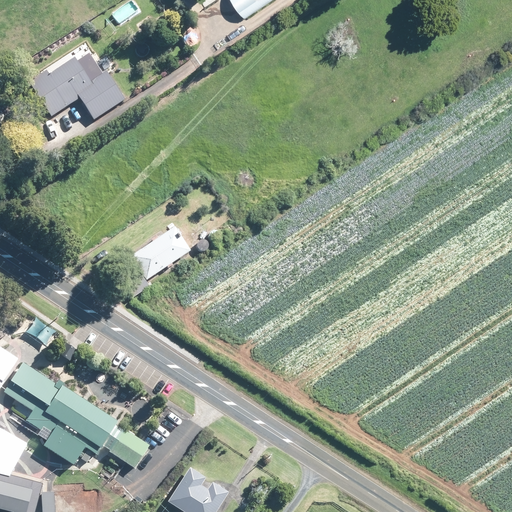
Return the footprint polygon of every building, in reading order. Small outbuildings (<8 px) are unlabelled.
[(234,0),(247,18),(271,0),(234,0)] [(106,73),(91,83),(84,73),(75,60),(51,76),(48,72),(29,85),(51,119),(80,100),(94,122),(125,101),(106,73)] [(190,253),(175,230),(132,257),(148,281),(190,253)] [(0,403),(13,384),(0,375),(0,403)] [(30,414),(42,395),(18,379),(6,398),(30,414)] [(122,427),(66,390),(47,419),(103,456),(122,427)] [(88,455),(56,434),(43,454),(75,475),(88,455)] [(152,457),(121,437),(107,458),(138,478),(152,457)] [(207,491),(185,477),(168,503),(182,511),(218,511),(229,495),(211,484),(207,491)] [(29,511),(35,490),(0,480),(0,511),(29,511)] [(64,511),(63,494),(43,495),(43,511),(64,511)]
